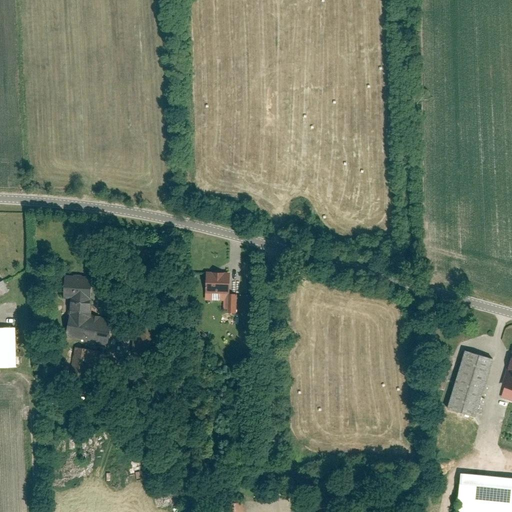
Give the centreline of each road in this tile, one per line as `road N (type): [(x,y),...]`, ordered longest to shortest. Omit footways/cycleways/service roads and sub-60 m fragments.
road 1 (residential): [(0,199),(164,219),(511,313)]
road 2 (unknown): [(89,205),(96,274),(138,379)]
